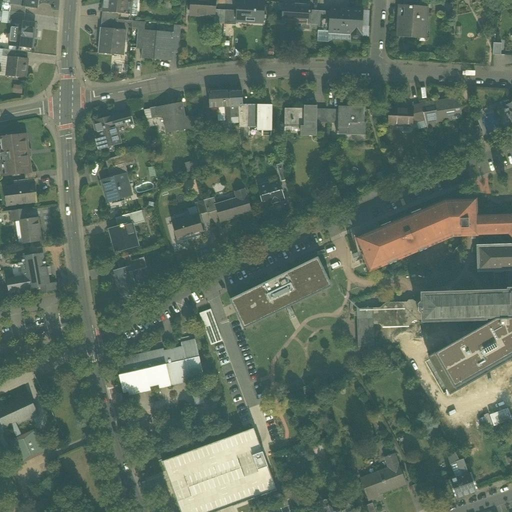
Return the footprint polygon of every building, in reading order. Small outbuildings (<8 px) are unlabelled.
[(11,5),(11,0),(3,0),(1,11),(10,12),(11,5)] [(37,9),(37,0),(11,0),(11,5),(26,7),(37,9)] [(130,3),(130,0),(129,0),(103,0),(102,12),(103,12),(118,14),(128,15),(130,3)] [(214,17),(215,17),(216,10),(216,0),(190,0),(190,6),(194,6),(193,16),(214,17)] [(236,20),(263,21),(265,1),(243,0),(237,0),(236,12),(236,20)] [(424,9),(427,9),(427,7),(427,2),(403,0),(402,5),(402,6),(424,8),(424,9)] [(282,23),(283,23),(283,21),(310,22),(311,11),(312,4),(305,3),(295,3),(295,4),(285,3),(285,2),(283,2),(282,23)] [(136,16),(137,3),(130,3),(128,15),(136,16)] [(10,12),(13,12),(25,14),(26,7),(11,5),(10,12)] [(402,6),(402,5),(398,5),(395,37),(426,39),(429,7),(427,7),(427,9),(424,9),(422,25),(421,25),(420,36),(398,34),(400,6),(402,6)] [(398,34),(420,36),(421,25),(422,25),(424,9),(424,8),(402,6),(400,6),(398,34)] [(351,36),(361,36),(363,11),(331,9),(331,12),(330,32),(351,33),(351,36)] [(214,25),(224,25),(225,11),(216,10),(215,17),(214,17),(214,25)] [(236,12),(225,11),(224,25),(235,26),(236,20),(236,12)] [(310,25),(318,25),(319,11),(311,11),(310,22),(310,25)] [(331,12),(319,11),(318,25),(318,31),(329,32),(330,32),(331,12)] [(24,23),(25,14),(13,12),(12,22),(14,22),(15,22),(24,23)] [(117,30),(118,20),(102,19),(101,29),(117,30)] [(310,30),(310,25),(310,22),(283,21),(283,23),(302,24),(301,30),(310,30)] [(16,46),(32,48),(35,24),(24,23),(15,22),(14,22),(13,36),(17,36),(16,46)] [(99,54),(117,55),(118,42),(125,42),(126,31),(117,30),(101,29),(99,54)] [(142,59),(154,60),(157,32),(144,31),(144,34),(143,47),(142,59)] [(484,53),(485,35),(468,34),(468,31),(457,31),(457,44),(463,44),(462,54),(484,55),(484,53)] [(174,33),(157,32),(154,60),(171,62),(172,50),(173,37),(174,33)] [(485,35),(484,53),(492,53),(494,35),(485,35)] [(124,56),(125,42),(118,42),(117,55),(124,56)] [(502,44),(493,43),(493,55),(501,56),(502,44)] [(0,73),(0,75),(7,77),(9,58),(2,57),(3,50),(0,49),(0,63),(1,64),(0,73)] [(7,77),(25,79),(28,59),(15,58),(9,57),(9,58),(7,77)] [(229,91),(230,107),(238,107),(242,106),(242,105),(241,90),(229,91)] [(210,108),(217,108),(225,107),(230,107),(229,91),(209,92),(210,108)] [(128,103),(130,113),(143,109),(141,99),(128,103)] [(425,120),(427,128),(438,126),(437,120),(461,116),(459,99),(428,104),(427,101),(420,102),(421,103),(425,120)] [(182,103),(156,108),(158,118),(164,117),(165,117),(167,125),(165,125),(167,134),(179,132),(178,129),(185,127),(186,127),(184,118),(182,103)] [(413,110),(413,123),(425,120),(421,103),(412,105),(413,109),(413,110)] [(239,128),(249,128),(249,105),(242,105),(242,106),(238,107),(239,117),(239,118),(239,128)] [(249,128),(257,128),(258,106),(249,105),(249,128)] [(506,116),(511,114),(507,105),(502,107),(506,116)] [(271,106),(258,106),(257,128),(262,128),(262,131),(271,131),(271,106)] [(301,128),(316,128),(316,124),(317,109),(317,106),(304,106),(304,109),(284,109),(284,128),(301,128)] [(220,122),(225,121),(225,107),(217,108),(217,122),(220,122)] [(239,117),(238,107),(230,107),(231,118),(239,118),(239,117)] [(337,135),(365,136),(365,123),(364,123),(364,108),(357,107),(357,110),(338,110),(338,124),(338,131),(337,131),(337,135)] [(388,125),(413,127),(413,123),(413,110),(401,110),(402,108),(388,107),(388,125)] [(316,124),(327,124),(327,109),(317,109),(316,124)] [(338,110),(327,109),(327,124),(338,124),(338,110)] [(133,124),(130,113),(121,115),(123,124),(127,123),(128,126),(133,124)] [(93,121),(101,150),(120,144),(115,126),(123,124),(121,115),(113,117),(113,116),(93,121)] [(185,127),(185,130),(193,129),(191,116),(184,118),(186,127),(185,127)] [(220,134),(232,134),(231,122),(225,122),(225,121),(220,122),(220,134)] [(472,127),(476,138),(483,136),(479,124),(472,127)] [(316,128),(301,128),(300,136),(316,136),(316,128)] [(1,176),(1,177),(24,174),(30,173),(26,135),(0,137),(0,158),(2,176),(1,176)] [(125,163),(125,166),(135,163),(132,153),(119,157),(121,164),(125,163)] [(107,168),(109,168),(121,164),(119,157),(105,160),(107,168)] [(125,163),(121,164),(109,168),(112,178),(127,173),(125,166),(125,163)] [(277,168),(280,180),(286,178),(282,166),(277,168)] [(108,201),(108,203),(131,196),(126,177),(128,177),(127,173),(112,178),(102,180),(105,192),(105,193),(107,202),(108,201)] [(38,184),(37,178),(25,180),(13,181),(14,187),(35,185),(38,184)] [(265,197),(267,206),(284,201),(279,182),(269,185),(268,183),(257,186),(261,199),(265,197)] [(11,196),(12,204),(20,203),(21,204),(37,202),(36,194),(34,195),(33,186),(35,185),(14,187),(7,188),(8,196),(11,196)] [(217,211),(220,222),(245,215),(244,213),(251,211),(244,189),(234,192),(236,199),(216,205),(215,205),(217,211)] [(214,198),(203,201),(207,213),(207,214),(217,211),(215,205),(216,205),(214,198)] [(511,237),(511,215),(476,216),(476,199),(445,200),(421,210),(421,209),(410,214),(410,215),(391,223),(391,222),(380,226),(380,227),(355,238),(369,272),(387,265),(387,266),(398,261),(398,260),(417,252),(418,253),(429,248),(428,247),(453,237),(477,236),(477,235),(508,234),(511,237)] [(198,216),(207,213),(203,201),(195,203),(198,215),(198,216)] [(10,211),(11,222),(15,222),(20,221),(19,221),(27,219),(26,209),(10,211)] [(142,211),(130,214),(132,223),(133,225),(145,222),(142,211)] [(123,226),(132,223),(130,214),(118,218),(121,226),(123,225),(123,226)] [(171,223),(177,241),(204,233),(198,216),(198,215),(171,223)] [(17,236),(19,245),(42,242),(39,218),(27,219),(19,221),(20,221),(21,235),(17,236)] [(108,229),(115,253),(124,251),(123,245),(137,241),(133,225),(132,223),(123,226),(123,225),(121,226),(108,229)] [(123,245),(124,251),(139,247),(137,241),(123,245)] [(478,271),(502,270),(508,270),(511,269),(511,245),(477,247),(478,271)] [(30,250),(31,256),(42,254),(42,255),(45,254),(43,248),(30,250)] [(7,280),(9,293),(31,289),(39,287),(50,286),(49,284),(47,268),(44,268),(42,255),(42,254),(31,256),(20,258),(21,263),(18,264),(19,267),(22,266),(23,271),(28,271),(29,276),(24,277),(7,280)] [(116,259),(119,269),(130,266),(130,267),(133,266),(132,261),(130,255),(116,259)] [(284,273),(229,300),(244,330),(332,287),(318,257),(284,273)] [(133,266),(130,267),(132,273),(147,268),(144,258),(132,261),(133,266)] [(138,294),(132,273),(130,267),(130,266),(119,269),(113,271),(115,275),(118,288),(121,298),(138,294)] [(494,290),(508,290),(508,270),(502,270),(502,273),(494,273),(494,290)] [(39,287),(41,294),(57,290),(56,283),(49,284),(50,286),(39,287)] [(422,295),(422,297),(423,321),(493,319),(511,318),(511,291),(508,292),(422,295)] [(413,321),(423,321),(422,297),(420,297),(413,304),(408,304),(406,302),(385,303),(379,308),(372,308),(373,325),(380,324),(382,323),(413,322),(413,321)] [(356,309),(358,347),(374,347),(373,325),(372,308),(356,309)] [(203,323),(214,319),(211,310),(200,314),(203,323)] [(511,318),(493,319),(427,357),(449,395),(511,359),(511,318)] [(214,319),(203,323),(211,345),(222,341),(214,319)] [(181,344),(182,348),(183,348),(190,377),(203,374),(195,341),(181,344)] [(190,377),(183,348),(182,348),(154,354),(154,353),(132,358),(132,357),(116,361),(120,375),(119,376),(123,393),(129,391),(130,395),(150,390),(148,387),(160,384),(160,388),(185,382),(183,379),(190,377)] [(308,392),(311,400),(318,397),(315,390),(308,392)] [(0,403),(0,424),(4,433),(13,429),(17,427),(40,416),(28,391),(0,403)] [(192,395),(197,404),(204,403),(202,393),(192,395)] [(490,415),(494,426),(511,419),(508,409),(490,415)] [(13,429),(17,438),(21,436),(17,427),(13,429)] [(36,429),(21,436),(17,438),(9,441),(20,465),(47,453),(36,429)] [(254,429),(162,462),(166,473),(180,511),(217,511),(230,508),(276,490),(258,441),(254,429)] [(449,454),(452,464),(456,463),(456,462),(459,461),(455,452),(449,454)] [(389,469),(380,472),(387,491),(406,484),(399,465),(398,466),(394,454),(384,458),(389,469)] [(459,472),(461,476),(468,474),(463,460),(459,461),(456,462),(456,463),(459,472)] [(376,495),(387,491),(380,472),(360,480),(365,493),(366,493),(369,501),(377,498),(376,495)] [(471,473),(468,474),(461,476),(457,478),(451,480),(449,481),(455,498),(477,491),(471,473)] [(39,483),(43,493),(49,490),(45,480),(39,483)] [(430,481),(419,486),(424,494),(434,490),(430,481)] [(417,497),(424,494),(419,486),(418,484),(412,486),(417,497)] [(287,494),(289,499),(293,510),(302,507),(296,490),(287,494)] [(321,509),(322,511),(350,511),(351,511),(354,511),(349,498),(342,500),(341,497),(334,499),(333,497),(322,501),(324,508),(321,509)] [(281,511),(288,511),(293,510),(289,499),(278,503),(281,511)] [(365,506),(367,511),(374,511),(371,503),(365,506)]
